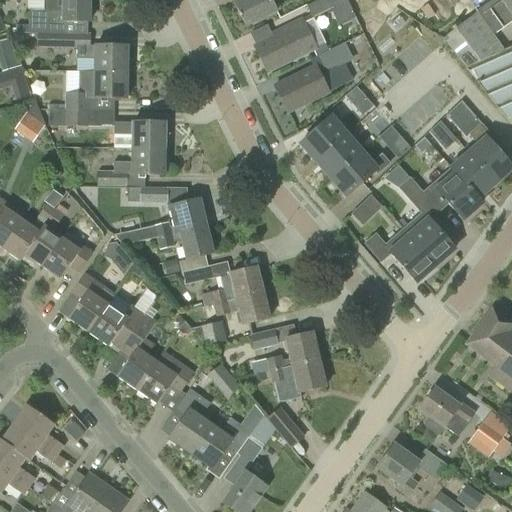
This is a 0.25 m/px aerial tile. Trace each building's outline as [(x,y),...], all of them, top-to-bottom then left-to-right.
[(90,23),(90,0),(44,0),(45,12),(29,11),(28,35),(36,35),(64,35),(64,34),(65,22),(90,23)] [(247,0),(235,7),(246,28),(278,12),(273,3),(279,0),(247,0)] [(345,0),(319,0),(305,7),(311,20),(330,11),(338,27),(355,19),(345,0)] [(359,0),(373,21),(405,0),(359,0)] [(493,56),(503,51),(493,36),(511,21),(511,0),(491,0),(476,12),(477,13),(468,20),(493,56)] [(404,24),(399,17),(390,25),(396,31),(404,24)] [(511,47),(503,51),(493,56),(468,20),(442,40),(505,121),(511,118),(511,47)] [(268,73),(316,50),(303,21),(281,31),(282,35),(256,47),(268,73)] [(76,72),(128,74),(128,47),(95,47),(89,47),(89,35),(64,34),(64,35),(36,35),(36,49),(76,49),(76,60),(76,72)] [(0,70),(1,73),(21,67),(8,41),(0,42),(0,70)] [(323,74),(339,66),(331,50),(315,58),(323,74)] [(287,114),(329,94),(316,67),(274,88),(287,114)] [(12,90),(26,86),(21,69),(6,73),(12,90)] [(127,100),(128,74),(76,72),(76,73),(78,73),(78,95),(64,94),(64,107),(48,106),(48,111),(113,112),(114,99),(127,100)] [(381,73),(368,80),(376,96),(390,89),(381,73)] [(346,97),(353,106),(363,97),(355,89),(346,97)] [(31,144),(43,126),(34,103),(13,132),(31,144)] [(470,114),(460,103),(446,118),(455,128),(470,114)] [(113,123),(113,112),(48,111),(48,128),(113,128),(113,150),(132,150),(165,150),(165,125),(113,123)] [(315,163),(345,136),(329,118),(299,145),(315,163)] [(437,143),(448,133),(440,125),(429,134),(437,143)] [(480,126),(469,136),(478,146),(467,155),(494,185),(511,169),(487,140),(490,137),(480,126)] [(388,149),(400,139),(390,127),(378,138),(388,149)] [(345,136),(315,163),(330,180),(360,153),(345,136)] [(424,140),(415,148),(422,156),(430,148),(424,140)] [(164,176),(165,150),(132,150),(131,164),(113,163),(112,173),(96,173),(96,187),(126,188),(126,175),(164,176)] [(377,175),(388,165),(381,156),(371,165),(360,153),(330,180),(346,198),(375,172),(377,175)] [(494,185),(467,155),(450,170),(477,200),(478,199),(494,185)] [(450,170),(422,195),(438,213),(447,205),(461,222),(481,204),(478,199),(477,200),(450,170)] [(402,231),(434,267),(454,250),(428,221),(438,213),(422,195),(409,180),(399,189),(421,215),(402,231)] [(165,204),(165,190),(127,190),(127,203),(139,203),(139,204),(165,204)] [(367,199),(360,206),(369,216),(376,209),(367,199)] [(0,250),(1,251),(20,223),(24,217),(22,216),(24,213),(9,203),(6,205),(0,200),(0,250)] [(155,240),(206,228),(200,200),(174,207),(178,226),(169,228),(168,224),(129,233),(132,244),(155,239),(155,240)] [(19,264),(55,211),(46,205),(33,223),(33,224),(30,229),(20,223),(1,251),(19,264)] [(60,242),(59,241),(50,235),(65,212),(58,207),(55,211),(19,264),(23,258),(41,270),(60,242)] [(206,228),(155,240),(158,251),(174,248),(173,243),(182,241),(187,261),(213,255),(206,228)] [(402,231),(384,247),(375,236),(364,245),(380,264),(390,256),(415,284),(434,267),(402,231)] [(60,242),(41,270),(60,283),(68,270),(78,276),(93,255),(64,235),(59,241),(60,242)] [(115,263),(120,249),(108,244),(103,258),(115,263)] [(165,277),(178,274),(175,260),(162,264),(165,277)] [(218,278),(215,266),(207,268),(181,274),(184,287),(218,278)] [(263,294),(256,268),(219,278),(222,291),(200,297),(203,309),(263,294)] [(87,334),(114,296),(112,295),(113,294),(84,274),(70,294),(80,301),(67,320),(87,334)] [(263,294),(203,309),(206,320),(239,312),(243,326),(269,320),(263,294)] [(117,355),(133,332),(144,316),(124,301),(123,303),(114,296),(87,334),(108,348),(117,355)] [(511,393),(511,324),(492,310),(465,346),(494,367),(488,376),(511,393)] [(205,347),(225,342),(221,323),(200,327),(201,328),(191,331),(205,347)] [(253,352),(277,346),(274,330),(249,336),(253,352)] [(136,392),(156,363),(147,357),(154,346),(133,332),(117,355),(127,362),(116,378),(136,392)] [(258,375),(318,361),(311,334),(285,340),(290,360),(281,362),(280,357),(255,363),(258,375)] [(156,363),(136,392),(156,406),(168,388),(178,395),(193,374),(164,354),(157,364),(156,363)] [(258,375),(251,377),(255,392),(268,389),(267,385),(286,381),(285,377),(293,375),(298,394),(324,387),(318,361),(258,375)] [(216,389),(226,401),(237,387),(230,378),(216,389)] [(190,455),(211,426),(200,418),(209,405),(188,390),(174,411),(185,418),(169,440),(190,455)] [(458,407),(434,390),(419,410),(443,427),(443,428),(457,438),(474,414),(460,404),(458,407)] [(12,425),(57,456),(63,448),(47,437),(54,427),(25,407),(12,425)] [(291,450),(305,439),(279,408),(265,420),(291,450)] [(237,454),(247,440),(251,434),(229,420),(220,433),(211,426),(190,455),(212,470),(227,448),(237,454)] [(471,438),(492,453),(502,439),(481,424),(471,438)] [(52,464),(57,456),(12,425),(1,442),(25,459),(25,460),(29,463),(36,453),(52,464)] [(247,440),(237,454),(241,457),(237,463),(247,470),(261,449),(247,440)] [(0,441),(0,468),(29,488),(34,481),(18,470),(25,460),(25,459),(1,442),(0,441)] [(407,499),(417,484),(408,478),(419,464),(394,445),(377,468),(397,483),(393,489),(407,499)] [(23,497),(29,488),(0,468),(0,495),(7,486),(23,497)] [(234,511),(250,511),(267,488),(244,472),(222,503),(234,511)] [(74,511),(91,511),(109,488),(89,474),(64,510),(54,503),(46,511),(72,511),(73,511),(74,511)] [(46,488),(40,496),(48,502),(55,492),(47,486),(46,488)] [(470,511),(472,511),(482,498),(466,486),(455,500),(470,511)] [(109,488),(91,511),(121,511),(128,502),(109,488)] [(436,511),(460,511),(462,510),(439,493),(429,507),(436,511)] [(382,511),(385,508),(365,494),(351,511),(382,511)]
